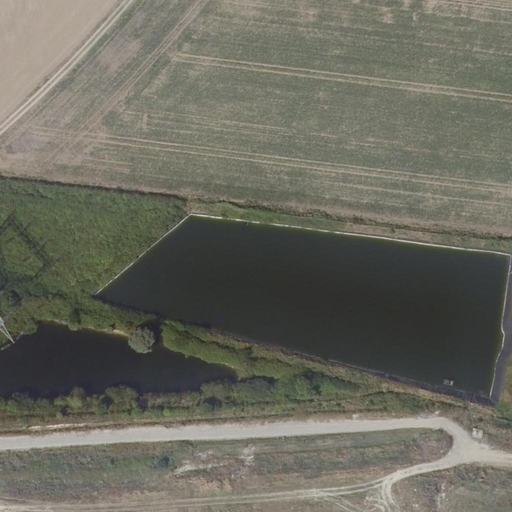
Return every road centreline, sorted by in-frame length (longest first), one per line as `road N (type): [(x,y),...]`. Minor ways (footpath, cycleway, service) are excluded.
road 1 (track): [(0,443),(437,422),(463,441),(460,456),(400,474)]
road 2 (track): [(0,135),(132,0)]
